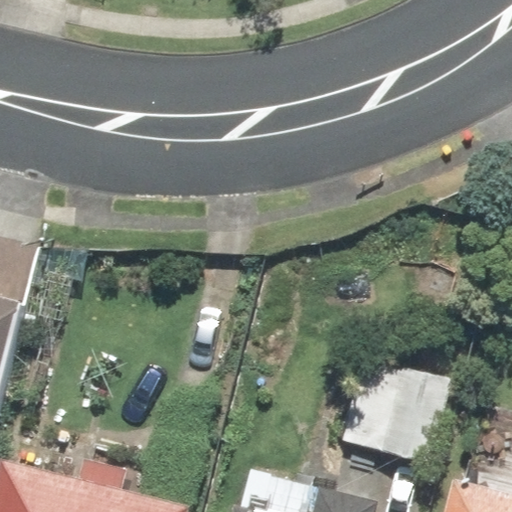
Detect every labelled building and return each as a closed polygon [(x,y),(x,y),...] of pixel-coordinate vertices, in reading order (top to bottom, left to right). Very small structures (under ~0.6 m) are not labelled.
[(0,417),(29,300),(0,292),(0,417)] [(368,344),(348,441),(436,460),(457,363),(368,344)] [(189,511),(192,501),(6,458),(0,482),(0,511),(189,511)] [(511,511),(511,489),(457,476),(448,511),(511,511)] [(379,511),(383,497),(325,484),(318,511),(285,511),(239,501),(236,511),(379,511)]
